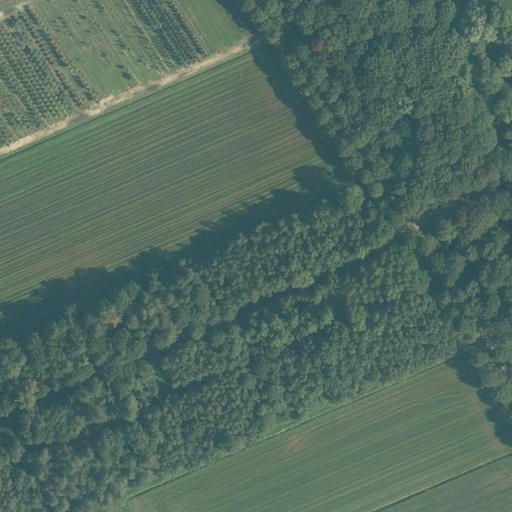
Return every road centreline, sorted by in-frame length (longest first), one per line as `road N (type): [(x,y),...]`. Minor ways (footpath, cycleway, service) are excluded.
road 1 (track): [(410,220),(288,288),(0,408)]
road 2 (unclassified): [(511,377),(267,0)]
